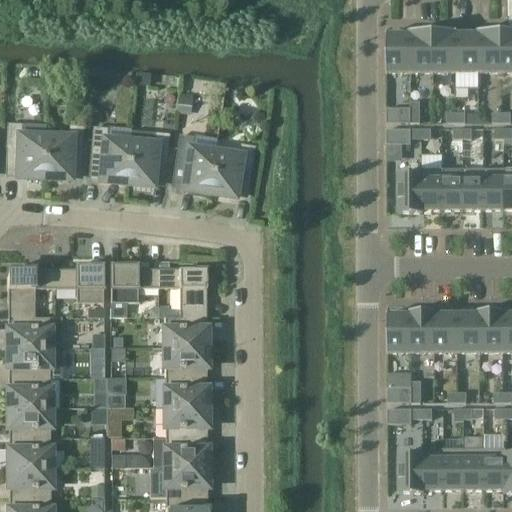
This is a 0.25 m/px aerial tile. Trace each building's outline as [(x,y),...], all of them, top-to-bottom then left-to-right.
[(433,76),(433,33),(409,34),(409,36),(410,36),(410,76),(433,76)] [(456,36),(457,36),(457,33),(433,33),(433,76),(456,75),(456,36)] [(502,75),(501,33),(477,33),(477,36),(479,36),(479,75),(502,75)] [(511,33),(501,33),(502,75),(511,75),(511,33)] [(410,36),(409,36),(386,36),(386,76),(410,76),(410,36)] [(479,36),(477,36),(457,36),(456,36),(456,75),(479,75),(479,36)] [(411,104),(411,110),(411,116),(420,116),(420,104),(411,104)] [(411,126),(411,116),(411,110),(386,110),(387,126),(411,126)] [(456,125),(456,115),(447,115),(447,125),(456,125)] [(465,125),(465,115),(456,115),(456,125),(465,125)] [(502,125),(502,115),(493,115),(493,125),(502,125)] [(511,125),(511,115),(502,115),(502,125),(511,125)] [(420,126),(420,116),(411,116),(411,126),(420,126)] [(42,127),(21,126),(8,125),(6,172),(18,173),(17,178),(43,179),(45,138),(42,138),(42,127)] [(45,138),(43,179),(69,180),(69,175),(81,175),(83,128),(70,128),(69,139),(45,138)] [(93,129),(89,176),(101,177),(100,182),(126,185),(130,144),(128,143),(105,141),(106,130),(93,129)] [(463,142),(463,131),(454,131),(454,142),(463,142)] [(472,142),(472,131),(463,131),(463,142),(472,142)] [(504,142),(504,131),(494,131),(495,142),(504,142)] [(130,144),(126,185),(152,187),(152,182),(164,183),(168,136),(155,135),(131,132),(130,144)] [(411,132),(387,132),(387,147),(411,147),(411,142),(411,132)] [(422,142),(422,132),(411,132),(411,142),(422,142)] [(431,132),(422,132),(422,142),(431,142),(431,132)] [(179,137),(172,183),(184,185),(183,191),(208,195),(215,154),(216,143),(192,139),(179,137)] [(215,154),(208,195),(234,199),(235,193),(246,195),(254,148),(241,146),(239,158),(215,154)] [(443,181),(444,181),(444,171),(421,171),(421,176),(422,176),(422,213),(423,213),(443,213),(443,181)] [(483,213),(483,171),(462,171),(462,181),(463,181),(463,213),(483,213)] [(504,213),(504,171),(483,171),(483,213),(504,213)] [(422,176),(421,176),(398,176),(398,216),(423,216),(423,213),(422,213),(422,176)] [(463,181),(462,181),(444,181),(443,181),(443,213),(463,213),(463,181)] [(55,271),(55,290),(76,290),(76,305),(103,305),(102,267),(76,267),(76,271),(55,271)] [(158,290),(158,271),(137,271),(137,267),(110,267),(110,305),(137,305),(137,290),(158,290)] [(55,290),(55,271),(7,271),(7,319),(34,320),(34,319),(34,290),(55,290)] [(158,271),(158,290),(179,290),(179,319),(206,319),(206,271),(158,271)] [(503,316),(504,316),(504,313),(478,313),(478,316),(480,316),(480,355),(503,355),(503,316)] [(434,316),(436,316),(436,314),(410,314),(410,316),(411,316),(412,356),(434,356),(434,316)] [(511,315),(504,316),(503,316),(503,355),(511,355),(511,315)] [(411,316),(410,316),(387,316),(387,356),(412,356),(411,316)] [(457,356),(457,316),(436,316),(434,316),(434,356),(457,356)] [(480,316),(478,316),(457,316),(457,356),(480,355),(480,316)] [(7,350),(49,350),(49,348),(60,348),(60,319),(34,319),(34,320),(7,319),(7,350)] [(179,319),(164,319),(164,350),(206,349),(206,319),(179,319)] [(206,349),(164,350),(164,380),(206,379),(206,349)] [(49,350),(7,350),(7,380),(49,380),(49,350)] [(124,362),(124,350),(111,350),(111,362),(124,362)] [(164,410),(207,409),(206,379),(164,380),(164,410)] [(49,380),(7,380),(8,410),(49,410),(49,380)] [(412,384),(412,390),(412,396),(421,396),(421,384),(412,384)] [(106,388),(94,388),(94,408),(107,408),(107,400),(107,396),(106,396),(106,388)] [(388,406),(412,406),(412,396),(412,390),(387,390),(388,406)] [(511,405),(511,394),(503,395),(503,405),(511,405)] [(457,405),(457,395),(448,395),(448,405),(457,405)] [(467,405),(467,395),(457,395),(457,405),(467,405)] [(503,405),(503,395),(494,395),(494,405),(503,405)] [(421,406),(421,396),(412,396),(412,406),(421,406)] [(124,410),(124,400),(107,400),(107,408),(107,410),(124,410)] [(207,409),(164,410),(165,440),(207,439),(207,409)] [(49,410),(8,410),(8,440),(50,440),(49,410)] [(464,422),(464,411),(455,411),(455,422),(464,422)] [(473,422),(473,411),(464,411),(464,422),(473,422)] [(505,422),(505,411),(495,411),(495,422),(505,422)] [(412,422),(412,412),(388,412),(388,427),(412,427),(412,422)] [(423,422),(423,412),(412,412),(412,422),(423,422)] [(432,412),(423,412),(423,422),(432,422),(432,412)] [(159,470),(165,470),(207,469),(207,439),(165,440),(152,440),(153,470),(159,470)] [(8,470),(50,470),(50,440),(8,440),(8,470)] [(444,493),(443,451),(422,451),(422,456),(423,456),(423,493),(424,493),(444,493)] [(464,493),(464,451),(443,451),(444,493),(464,493)] [(485,493),(484,451),(464,451),(464,493),(485,493)] [(505,456),(506,456),(506,451),(484,451),(485,493),(504,493),(505,493),(505,456)] [(124,456),(111,456),(111,470),(124,470),(124,456)] [(423,456),(422,456),(399,456),(399,496),(424,496),(424,493),(423,493),(423,456)] [(90,459),(90,470),(104,469),(104,459),(90,459)] [(207,469),(165,470),(165,500),(207,499),(207,469)] [(8,500),(50,500),(50,470),(8,470),(8,500)] [(207,511),(207,499),(165,500),(165,511),(207,511)] [(7,511),(50,511),(50,500),(8,500),(7,511)]
